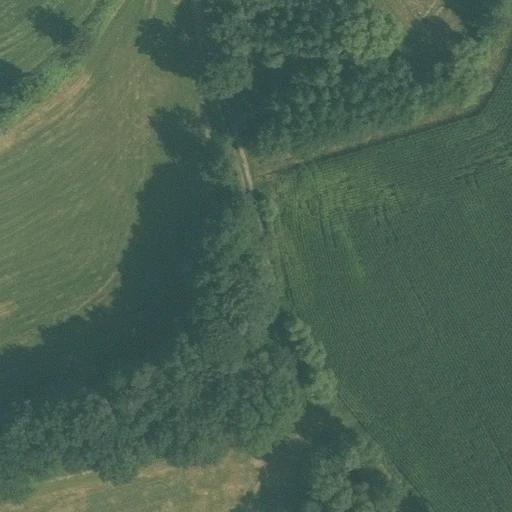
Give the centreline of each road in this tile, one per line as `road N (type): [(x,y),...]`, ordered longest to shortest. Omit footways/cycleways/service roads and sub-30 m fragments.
road 1 (track): [(195,0),(273,333),(310,407),(299,511)]
road 2 (track): [(273,333),(146,420),(0,466)]
road 3 (track): [(390,511),(310,407)]
